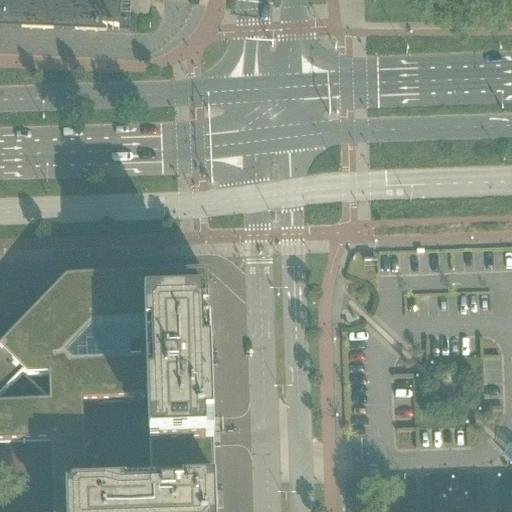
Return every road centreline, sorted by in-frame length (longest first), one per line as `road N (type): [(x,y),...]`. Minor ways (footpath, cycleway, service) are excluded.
road 1 (unclassified): [(302,511),(289,140)]
road 2 (unclassified): [(251,142),(267,511)]
road 3 (secondary): [(0,153),(251,142)]
road 4 (secondary): [(248,91),(0,101)]
road 5 (secondary): [(289,140),(511,128)]
road 6 (secondary): [(475,81),(444,66),(319,51),(298,0)]
road 7 (secondary): [(475,81),(290,89)]
